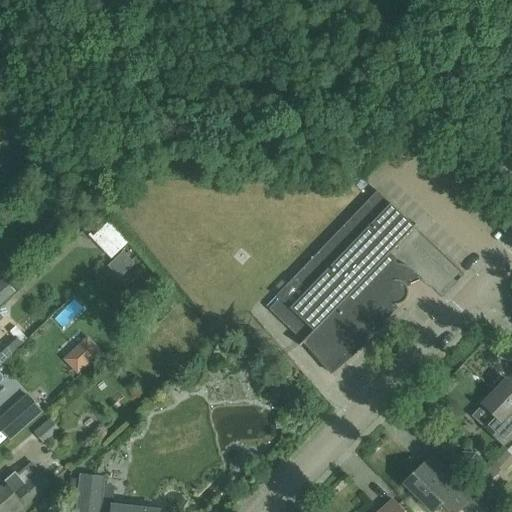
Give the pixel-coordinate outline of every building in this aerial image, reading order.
[(395,259),(390,254),(416,225),(414,227),(377,192),(293,279),(306,291),(290,308),(279,298),(268,310),(303,342),(299,346),(300,347),(304,343),(331,374),(336,367),(342,361),(348,355),(353,350),(360,344),(365,340),(371,335),(376,329),(382,324),(387,318),(392,312),(396,306),(397,306),(398,305),(400,305),(402,304),(403,302),(405,301),(406,300),(407,298),(407,296),(408,294),(408,292),(408,290),(407,289),(406,287),(405,285),(404,284),(414,273),(416,275),(417,274),(414,272),(412,270),(410,268),(407,267),(404,266),(401,265),(398,264),(395,264),(395,259)] [(113,254),(131,239),(112,217),(94,232),(113,254)] [(2,345),(0,347),(0,366),(12,356),(2,345)] [(511,385),(506,380),(483,404),(494,416),(484,426),(503,444),(511,434),(511,385)] [(0,430),(8,440),(41,411),(29,397),(0,422),(0,430)] [(44,444),(59,431),(50,420),(35,433),(44,444)] [(460,486),(449,476),(431,458),(413,475),(414,477),(406,485),(405,483),(404,484),(431,511),(434,511),(442,505),(449,511),(458,511),(463,508),(467,511),(469,511),(480,500),(463,483),(460,486)] [(493,465),(481,478),(488,484),(500,471),(493,465)] [(24,506),(51,484),(41,472),(26,485),(15,472),(0,485),(0,511),(17,511),(25,506),(24,506)] [(158,511),(159,510),(112,504),(112,506),(100,505),(104,478),(81,475),(76,511),(158,511)] [(402,511),(393,501),(380,511),(402,511)]
